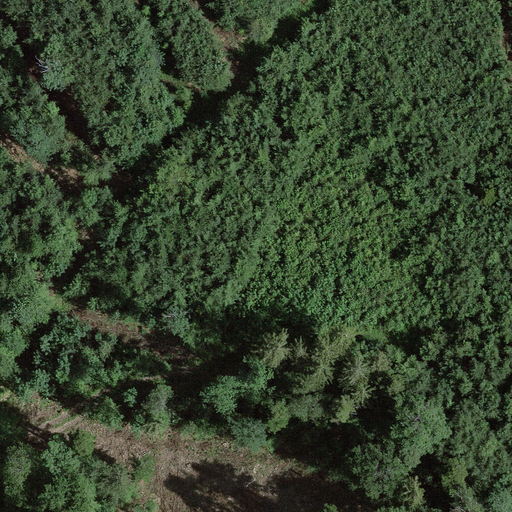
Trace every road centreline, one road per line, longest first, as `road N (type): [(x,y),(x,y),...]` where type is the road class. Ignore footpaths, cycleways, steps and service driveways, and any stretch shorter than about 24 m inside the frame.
road 1 (track): [(0,454),(303,340),(371,339),(429,360),(482,406),(511,461)]
road 2 (track): [(0,393),(100,227),(259,69),(306,0)]
